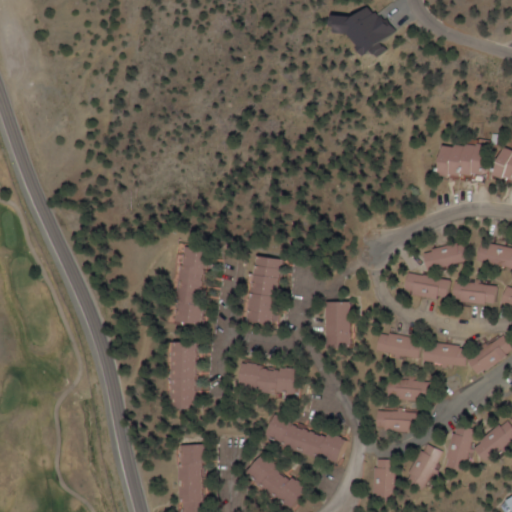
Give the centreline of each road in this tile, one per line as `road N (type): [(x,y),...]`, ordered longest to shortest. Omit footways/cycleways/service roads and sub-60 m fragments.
road 1 (secondary): [(142,511),(100,343),(0,90)]
road 2 (track): [(93,511),(58,471),(57,407),(81,367),(19,215),(0,200)]
road 3 (residential): [(511,363),(460,399),(433,432),(395,451),(359,447),(343,507),(328,511)]
road 4 (residential): [(359,447),(339,394),(306,342),(304,273)]
road 5 (residential): [(511,326),(432,321),(396,307),(382,283),(380,246)]
road 6 (residential): [(306,342),(235,336),(231,262)]
road 7 (residential): [(511,211),(476,208),(380,246)]
